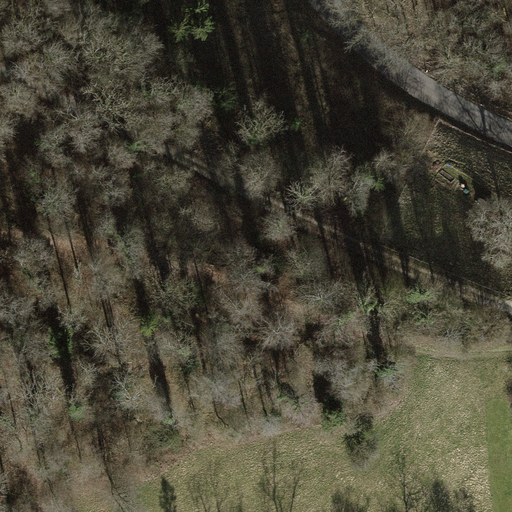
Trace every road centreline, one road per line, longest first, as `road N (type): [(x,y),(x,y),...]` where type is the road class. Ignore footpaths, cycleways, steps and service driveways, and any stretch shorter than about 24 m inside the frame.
road 1 (track): [(0,67),(364,251),(511,310)]
road 2 (tertiary): [(511,134),(405,75),(324,0)]
